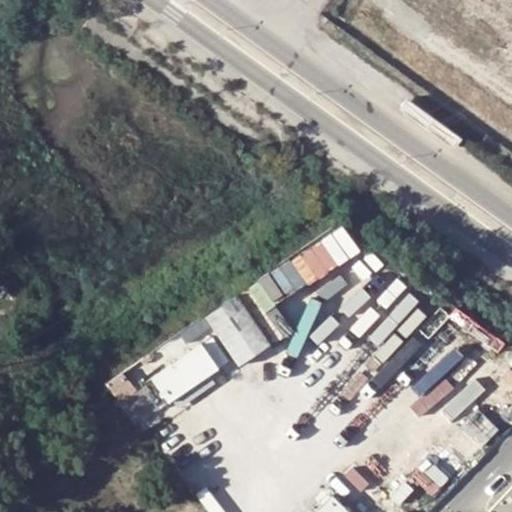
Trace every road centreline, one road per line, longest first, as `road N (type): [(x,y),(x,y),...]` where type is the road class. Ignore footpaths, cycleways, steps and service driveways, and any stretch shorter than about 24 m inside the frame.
road 1 (secondary): [(154,0),(511,254)]
road 2 (secondary): [(511,217),(213,0)]
